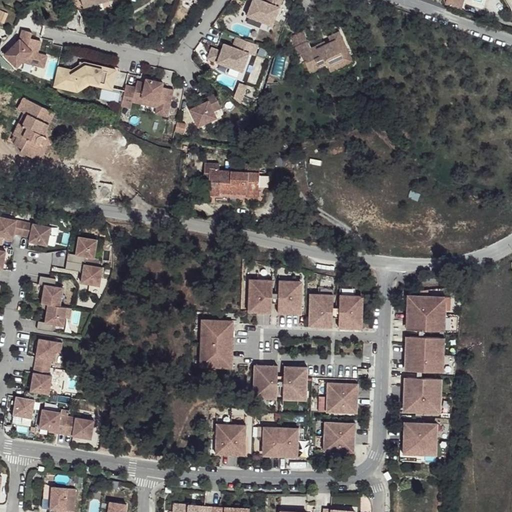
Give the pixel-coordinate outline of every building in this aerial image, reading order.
[(257,0),(251,0),(245,16),(270,26),(280,0),(262,0),(262,2),(257,0)] [(462,9),(463,0),(446,0),(445,6),(462,9)] [(18,40),(2,56),(15,68),(20,62),(41,68),(45,56),(35,54),(38,42),(28,39),(30,34),(20,31),(18,40)] [(336,33),(325,38),(328,44),(339,39),(336,33)] [(301,35),(289,40),(293,49),(305,43),(301,35)] [(250,55),(254,44),(233,36),(230,47),(221,43),(218,51),(208,47),(205,58),(238,70),(245,53),(250,55)] [(305,43),(293,49),(296,56),(298,55),(306,72),(323,65),(324,67),(340,59),(339,56),(345,54),(339,39),(328,44),(323,46),(313,50),(313,49),(308,50),(305,43)] [(345,54),(339,56),(340,59),(324,67),(326,73),(349,62),(345,54)] [(85,82),(100,86),(104,69),(81,64),(68,71),(57,69),(54,86),(73,90),(85,82)] [(112,71),(104,69),(100,86),(109,88),(112,71)] [(122,85),(117,106),(127,108),(128,102),(136,104),(138,97),(154,101),(152,107),(151,113),(163,116),(169,89),(158,87),(159,82),(142,79),(141,83),(133,81),(132,87),(122,85)] [(209,89),(201,92),(203,96),(195,99),(184,103),(191,121),(210,113),(207,106),(214,104),(209,89)] [(154,101),(138,97),(137,104),(152,107),(154,101)] [(48,113),(17,99),(12,110),(16,113),(20,115),(15,125),(12,124),(6,136),(11,138),(8,146),(15,150),(14,153),(25,158),(31,146),(33,146),(35,147),(37,146),(39,144),(39,140),(38,137),(37,136),(48,113)] [(16,113),(12,124),(15,125),(20,115),(16,113)] [(52,114),(48,113),(37,136),(38,137),(39,140),(39,144),(52,114)] [(31,146),(25,158),(30,160),(35,147),(33,146),(31,146)] [(217,161),(203,160),(202,170),(207,170),(206,190),(217,192),(217,189),(244,191),(243,194),(255,194),(257,162),(242,162),(242,168),(216,167),(217,161)] [(53,226),(0,214),(0,234),(5,235),(14,237),(15,233),(31,236),(30,240),(49,244),(53,226)] [(95,257),(98,238),(80,235),(77,253),(70,252),(67,268),(81,270),(82,268),(85,268),(82,282),(101,285),(104,266),(85,263),(87,256),(95,257)] [(40,320),(38,328),(54,331),(55,324),(65,325),(66,317),(70,318),(72,307),(61,305),(65,286),(56,285),(57,277),(42,275),(40,283),(46,284),(43,302),(49,303),(47,321),(40,320)] [(249,282),(248,312),(271,313),(273,279),(257,279),(257,282),(249,282)] [(294,281),(279,281),(278,313),(301,314),(302,285),(294,285),(294,281)] [(309,326),(332,327),(333,294),(318,294),(318,297),(310,297),(309,326)] [(362,328),(363,299),(355,298),(355,295),(340,295),(339,328),(362,328)] [(420,299),(407,298),(406,320),(410,320),(410,330),(445,331),(446,296),(420,295),(420,299)] [(221,320),(201,319),(200,367),(219,367),(219,364),(232,365),(233,324),(221,323),(221,320)] [(444,337),(409,336),(409,345),(406,345),(405,361),(409,361),(408,370),(443,372),(444,337)] [(64,341),(40,337),(32,390),(43,392),(50,393),(52,383),(53,375),(51,374),(53,359),(56,359),(57,351),(62,352),(64,341)] [(277,366),(254,365),(253,395),(261,395),(261,398),(276,399),(277,385),(277,376),(277,366)] [(307,367),(284,366),(283,376),(283,385),(283,399),(298,399),(298,396),(306,396),(307,367)] [(442,378),(408,377),(407,386),(404,386),(403,408),(416,409),(415,412),(440,413),(442,378)] [(328,382),(319,382),(318,411),(326,412),(328,382)] [(358,383),(328,382),(326,412),(357,412),(358,383)] [(43,392),(27,389),(26,397),(18,396),(14,414),(33,417),(36,399),(41,400),(43,392)] [(62,411),(44,408),(40,426),(59,429),(74,432),(74,434),(92,437),(95,419),(62,413),(62,411)] [(246,416),(217,415),(216,424),(245,424),(246,416)] [(324,451),(325,422),(316,421),(315,451),(324,451)] [(355,423),(325,422),(324,451),(354,452),(355,423)] [(432,423),(406,422),(406,430),(404,430),(403,446),(406,446),(405,454),(431,455),(431,447),(436,447),(437,431),(432,431),(432,423)] [(304,424),(258,423),(258,437),(263,437),(263,426),(299,428),(298,439),(303,439),(304,424)] [(245,424),(216,424),(216,454),(245,455),(245,424)] [(266,438),(266,455),(295,456),(295,439),(298,439),(299,428),(263,426),(263,437),(266,438)] [(67,488),(52,487),(50,509),(66,510),(67,488)] [(75,488),(67,488),(66,510),(74,511),(75,488)] [(122,511),(123,505),(107,503),(105,511),(122,511)]
